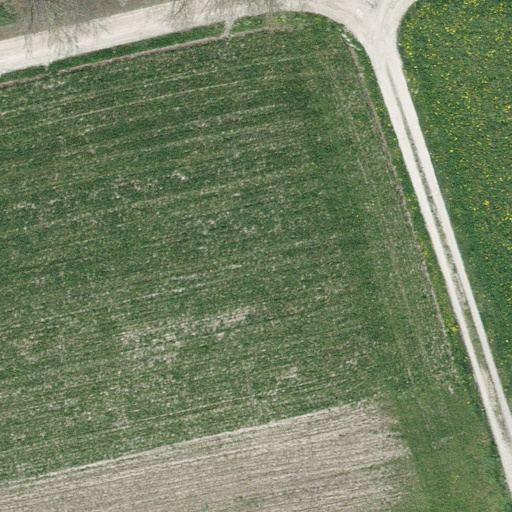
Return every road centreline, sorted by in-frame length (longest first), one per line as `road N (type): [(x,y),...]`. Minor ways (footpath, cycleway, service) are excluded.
road 1 (track): [(511,448),(367,0)]
road 2 (track): [(245,0),(0,57)]
